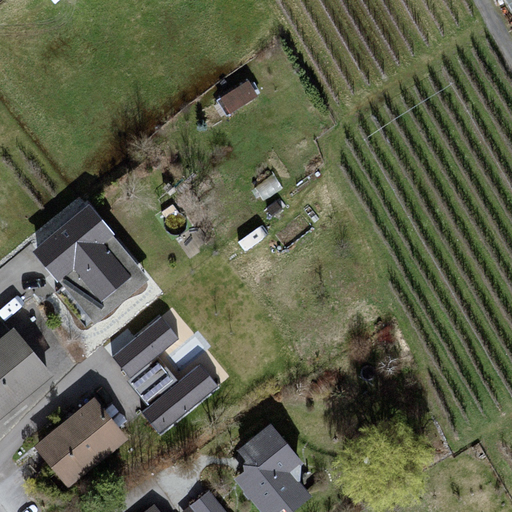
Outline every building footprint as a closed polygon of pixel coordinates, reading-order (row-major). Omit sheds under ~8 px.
[(511,0),(499,0),(511,23),(511,0)] [(249,82),(221,98),(229,112),(257,95),(249,82)] [(76,205),(25,250),(52,281),(65,270),(91,299),(120,274),(93,244),(103,236),(76,205)] [(162,315),(113,355),(130,376),(127,379),(149,406),(144,410),(162,431),(219,385),(201,363),(179,381),(159,356),(181,338),(162,315)] [(13,329),(0,339),(0,421),(53,377),(13,329)] [(93,397),(33,445),(68,488),(128,441),(93,397)] [(260,423),(229,449),(243,466),(225,481),(250,511),(287,511),(303,499),(280,472),(293,462),(260,423)] [(216,511),(201,492),(186,504),(191,511),(216,511)]
